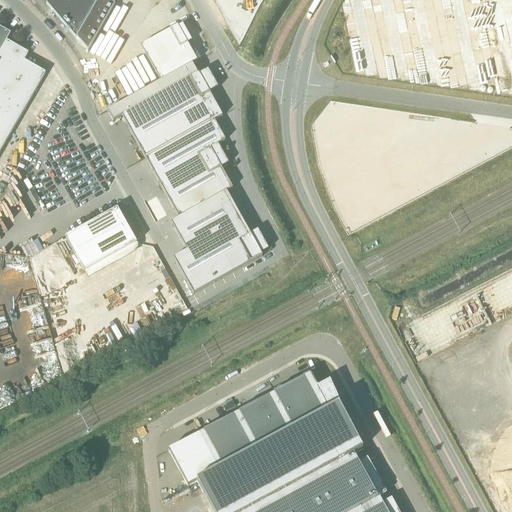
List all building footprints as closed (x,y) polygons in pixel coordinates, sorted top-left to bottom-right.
[(48,0),(47,3),(80,34),(88,53),(115,6),(104,0),(48,0)] [(423,18),(436,25),(442,14),(418,1),(417,2),(413,0),(387,0),(392,2),(389,7),(404,14),(407,9),(413,13),(410,18),(420,24),(423,18)] [(380,34),(388,20),(366,8),(359,23),(380,34)] [(112,13),(112,38),(107,38),(107,41),(118,41),(118,13),(112,13)] [(494,25),(511,19),(510,13),(492,19),(494,25)] [(403,34),(406,24),(394,20),(391,30),(403,34)] [(178,26),(140,47),(160,83),(192,65),(198,62),(197,61),(197,60),(197,59),(196,60),(188,44),(192,42),(191,41),(183,27),(183,26),(183,25),(182,26),(179,28),(179,27),(178,27),(178,26)] [(0,194),(59,94),(41,82),(46,73),(25,61),(29,54),(7,41),(11,34),(0,27),(0,194)] [(452,31),(429,32),(430,38),(422,39),(422,45),(453,43),(452,31)] [(410,45),(410,37),(399,36),(399,44),(410,45)] [(424,63),(428,77),(435,74),(431,61),(424,63)] [(160,83),(108,112),(113,122),(122,117),(170,204),(179,219),(171,224),(187,252),(174,260),(188,286),(192,293),(194,295),(197,294),(207,288),(262,257),(262,256),(261,257),(260,255),(261,254),(260,254),(267,250),(268,251),(269,250),(268,249),(267,249),(258,232),(258,231),(257,231),(257,232),(250,236),(250,234),(249,235),(226,193),(233,189),(232,188),(231,189),(220,169),(221,169),(221,168),(228,164),(228,165),(229,164),(228,163),(228,164),(218,147),(219,147),(218,145),(225,142),(225,140),(223,141),(215,126),(213,123),(219,119),(223,117),(222,116),(221,116),(209,94),(209,93),(217,88),(217,89),(219,89),(218,88),(217,88),(208,71),(209,71),(208,70),(207,71),(200,76),(199,74),(197,74),(192,65),(160,83)] [(45,126),(0,204),(0,226),(34,246),(68,187),(94,172),(77,140),(79,139),(65,114),(53,121),(45,126)] [(123,218),(122,216),(122,217),(118,209),(65,239),(85,273),(137,244),(123,218)] [(428,310),(429,300),(416,300),(416,309),(428,310)] [(431,302),(431,311),(443,310),(443,301),(431,302)] [(357,370),(369,392),(374,389),(363,367),(357,370)] [(311,375),(169,451),(188,487),(197,482),(213,511),(397,511),(391,500),(383,505),(379,498),(386,494),(367,460),(359,464),(354,455),(362,450),(330,389),(321,394),(311,375)]
